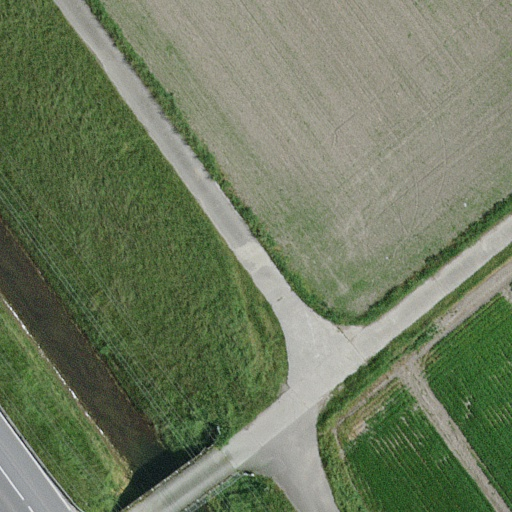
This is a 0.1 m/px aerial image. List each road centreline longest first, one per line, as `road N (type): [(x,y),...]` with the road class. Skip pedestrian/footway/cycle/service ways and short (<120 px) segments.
road 1 (track): [(511,224),(150,511)]
road 2 (track): [(328,375),(275,286),(68,0)]
